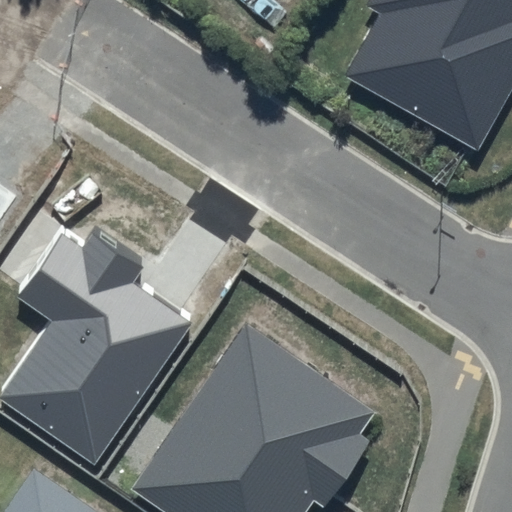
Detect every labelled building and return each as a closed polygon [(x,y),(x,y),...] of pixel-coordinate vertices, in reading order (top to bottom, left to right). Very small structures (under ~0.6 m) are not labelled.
[(511,0),(368,0),(366,4),(380,11),(345,75),(477,147),(511,82),(511,0)] [(0,218),(17,194),(0,182),(0,218)] [(140,266),(93,234),(82,250),(59,234),(18,293),(54,318),(1,395),(93,458),(189,320),(131,280),(140,266)] [(377,413),(246,323),(132,489),(165,511),(303,511),(312,501),(324,509),(371,440),(362,434),(377,413)] [(94,511),(34,471),(6,511),(94,511)]
